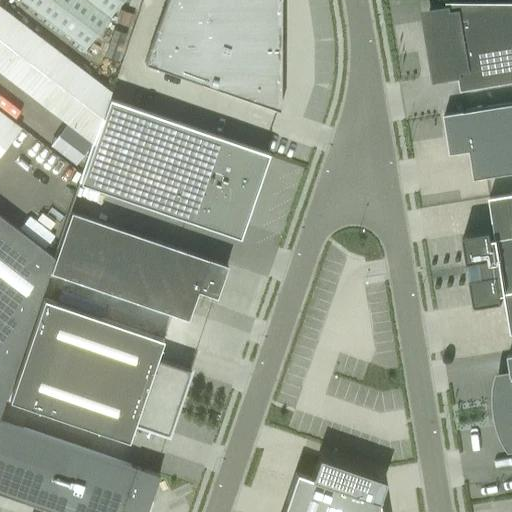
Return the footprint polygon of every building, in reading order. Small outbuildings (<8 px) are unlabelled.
[(19,0),(84,49),(121,0),(19,0)] [(165,0),(143,64),(200,83),(279,111),(279,35),(280,35),(280,25),(279,25),(279,0),(165,0)] [(511,81),(511,1),(446,1),(447,11),(427,14),(431,36),(437,35),(439,52),(434,53),(437,75),(457,72),(460,90),(511,81)] [(0,73),(39,103),(92,144),(108,99),(110,92),(94,80),(71,62),(0,7),(0,73)] [(125,27),(128,14),(116,11),(112,23),(125,27)] [(114,62),(122,35),(110,31),(101,58),(114,62)] [(165,213),(195,223),(197,215),(238,229),(246,205),(249,197),(257,174),(260,175),(268,154),(108,99),(92,144),(79,183),(113,195),(123,167),(175,185),(165,213)] [(511,173),(511,103),(444,114),(450,154),(469,150),(474,179),(511,173)] [(0,153),(20,128),(0,112),(0,153)] [(511,193),(489,197),(495,238),(511,235),(511,193)] [(49,272),(187,319),(196,291),(215,297),(226,265),(70,212),(49,272)] [(0,411),(53,257),(0,216),(0,411)] [(511,235),(495,238),(492,239),(491,230),(463,235),(475,306),(502,301),(501,293),(504,293),(511,333),(511,332),(511,235)] [(188,370),(156,359),(162,340),(42,299),(7,401),(128,442),(134,423),(167,434),(188,370)] [(511,353),(508,354),(511,374),(499,376),(498,381),(497,386),(496,391),(496,397),(496,402),(497,407),(497,412),(498,417),(500,423),(501,428),(503,433),(505,437),(507,442),(510,447),(511,446),(511,353)] [(119,511),(120,510),(125,511),(145,511),(158,475),(0,420),(0,493),(54,511),(119,511)] [(295,473),(281,511),(379,511),(377,501),(370,498),(377,478),(318,457),(310,478),(295,473)]
